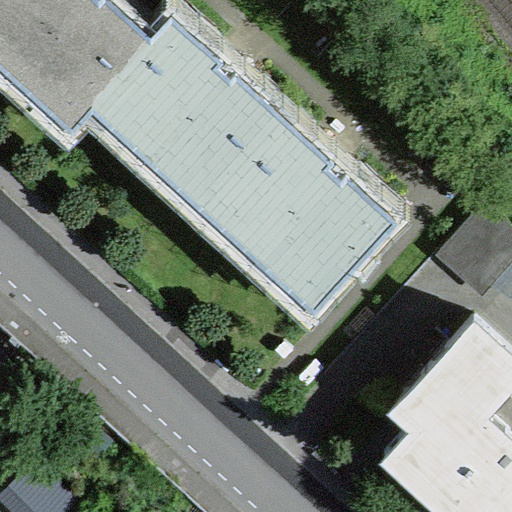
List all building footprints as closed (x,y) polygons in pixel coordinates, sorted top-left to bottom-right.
[(0,0),(0,43),(73,110),(92,87),(153,22),(128,0),(0,0)] [(221,42),(175,0),(172,0),(153,22),(92,87),(315,292),(396,203),(347,158),(342,163),(327,150),(332,144),(236,56),(231,62),(216,48),(221,42)] [(511,249),(511,220),(491,196),(493,194),(490,192),(440,247),(474,276),(511,249)] [(413,415),(384,447),(439,498),(446,490),(469,511),(511,511),(511,426),(485,402),(511,371),(511,343),(475,309),(394,397),(413,415)] [(33,460),(16,477),(33,494),(20,507),(24,511),(60,511),(73,500),(33,460)]
